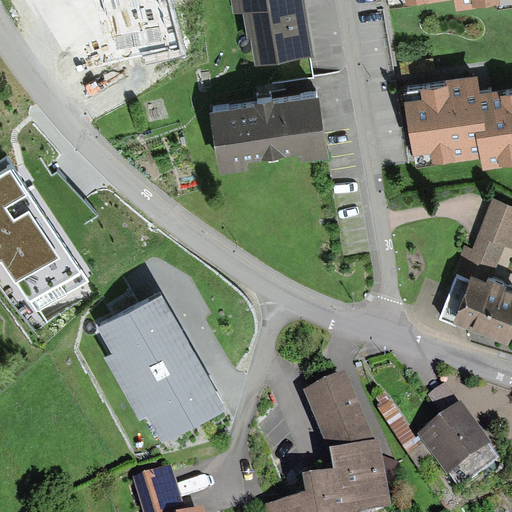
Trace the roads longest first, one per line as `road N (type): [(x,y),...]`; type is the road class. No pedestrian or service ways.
road 1 (unclassified): [(0,32),(59,111),(187,233),(270,289),(374,331)]
road 2 (residential): [(343,0),(388,297),(374,331)]
road 3 (unclassified): [(374,331),(511,374)]
